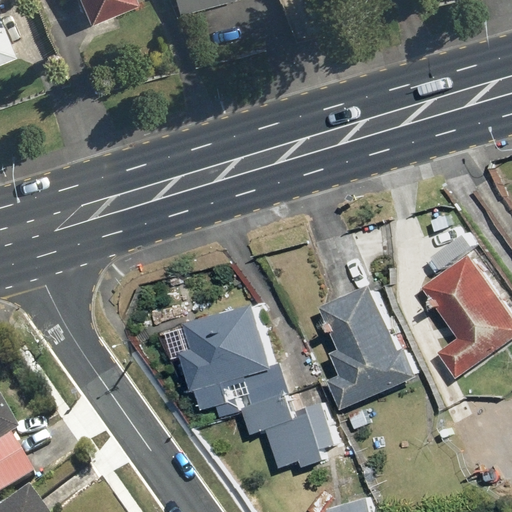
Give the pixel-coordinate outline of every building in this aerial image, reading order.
[(140,2),(139,0),(83,0),(92,22),(140,2)] [(242,0),(177,0),(180,13),(242,0)] [(0,61),(20,53),(0,4),(0,61)] [(511,341),(511,301),(476,253),(427,288),(461,335),(442,349),(463,378),(511,341)] [(407,346),(382,284),(329,306),(346,348),(340,351),(349,374),(338,379),(350,409),(427,378),(413,344),(407,346)] [(266,371),(277,368),(262,306),(194,320),(201,347),(189,350),(199,392),(205,391),(210,413),(237,406),(234,394),(252,389),(251,383),(249,375),(266,371)] [(251,383),(252,389),(254,389),(258,404),(250,406),(257,435),(276,430),(286,466),(307,460),(310,469),(333,463),(329,449),(339,447),(328,403),(314,407),(316,413),(302,417),(289,365),(277,368),(266,371),(268,378),(251,383)] [(511,400),(507,392),(473,412),(500,458),(511,451),(511,400)] [(0,496),(32,479),(11,438),(17,434),(0,401),(0,496)] [(380,511),(375,492),(329,505),(330,511),(380,511)] [(45,511),(32,494),(7,511),(45,511)]
